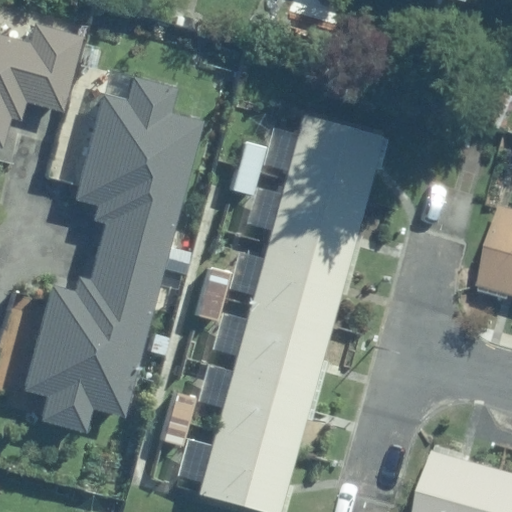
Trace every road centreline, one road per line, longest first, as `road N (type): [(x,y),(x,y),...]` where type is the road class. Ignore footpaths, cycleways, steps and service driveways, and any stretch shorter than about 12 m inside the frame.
road 1 (residential): [(412,360),(374,503)]
road 2 (residential): [(412,360),(442,237)]
